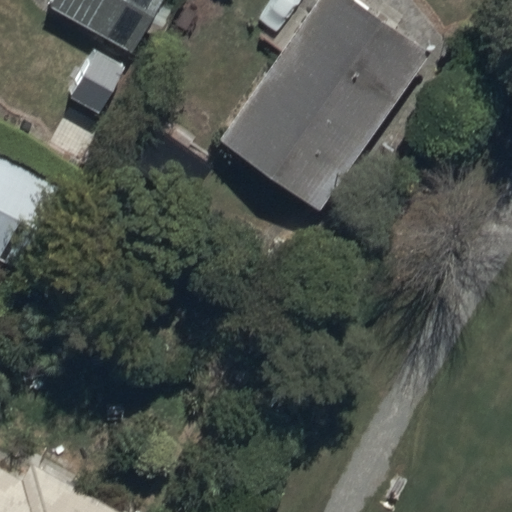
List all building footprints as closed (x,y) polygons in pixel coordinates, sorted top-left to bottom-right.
[(54,0),(133,44),(157,0),(54,0)] [(317,198),(423,44),(358,0),(304,0),(216,130),(317,198)] [(94,42),(67,90),(97,106),(123,59),(94,42)] [(190,164),(216,117),(186,100),(160,148),(190,164)] [(102,125),(67,106),(46,145),(81,164),(102,125)] [(0,251),(15,259),(57,183),(0,151),(0,251)] [(0,511),(120,511),(125,504),(28,451),(18,470),(0,459),(0,511)]
